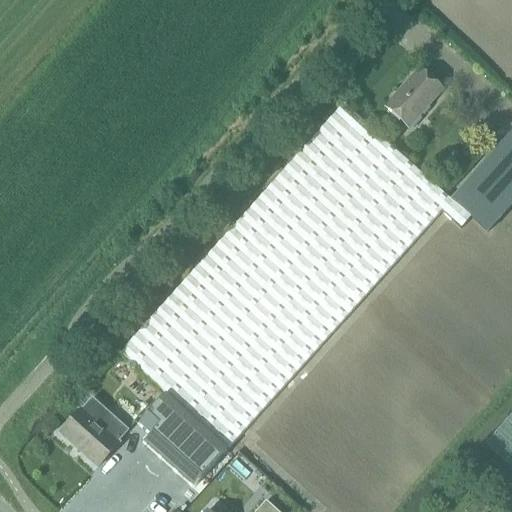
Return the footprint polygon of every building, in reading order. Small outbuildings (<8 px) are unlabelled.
[(408,130),(442,93),(418,71),(384,109),(408,130)] [(511,134),(442,214),(461,230),(472,219),(488,234),(503,218),(511,207),(511,134)] [(227,452),(164,395),(137,425),(149,436),(142,444),(193,490),(227,452)] [(92,399),(80,412),(60,434),(98,468),(118,446),(115,443),(126,430),(92,399)] [(230,464),(280,511),(298,511),(302,508),(242,451),(230,464)] [(277,511),(266,502),(256,511),(277,511)]
